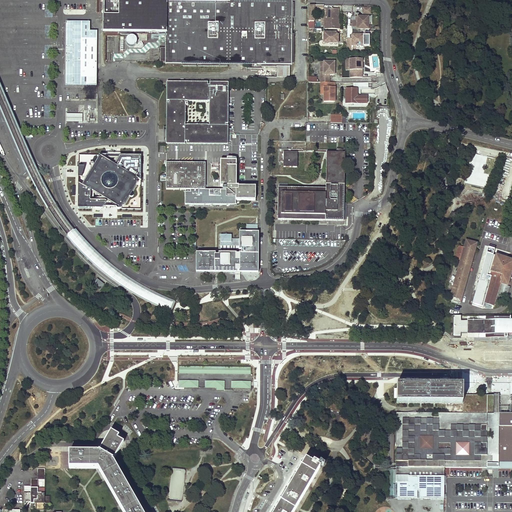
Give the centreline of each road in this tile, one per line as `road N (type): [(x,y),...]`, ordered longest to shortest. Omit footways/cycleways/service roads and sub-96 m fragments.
road 1 (residential): [(263,282),(192,289),(138,276),(67,210),(51,163)]
road 2 (unclassified): [(262,455),(299,396),(324,378),(473,377),(486,370)]
road 3 (residential): [(405,116),(389,197),(361,209),(340,262),(316,276),(263,282)]
road 4 (tertiary): [(486,370),(411,347),(265,345)]
road 5 (residential): [(152,511),(118,428),(107,427),(92,445),(42,448),(15,465)]
road 6 (unclassified): [(263,282),(267,128),(300,123)]
road 7 (tertiary): [(265,345),(96,346)]
road 8 (residential): [(377,0),(386,8),(388,68),(405,116)]
